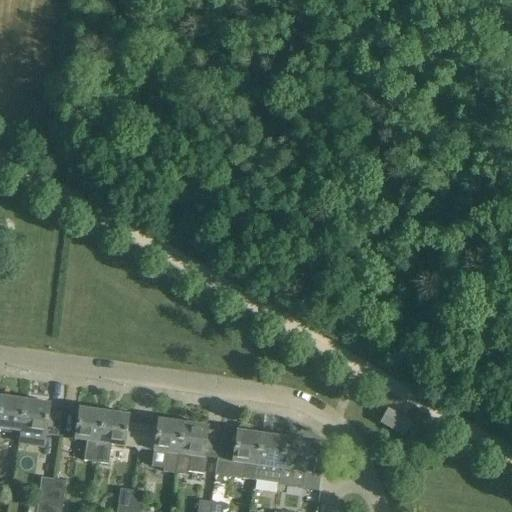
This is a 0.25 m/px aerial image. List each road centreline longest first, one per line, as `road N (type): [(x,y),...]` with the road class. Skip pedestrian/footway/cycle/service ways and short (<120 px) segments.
road 1 (track): [(511,458),(0,158)]
road 2 (residential): [(358,458),(321,410),(297,398),(0,356)]
